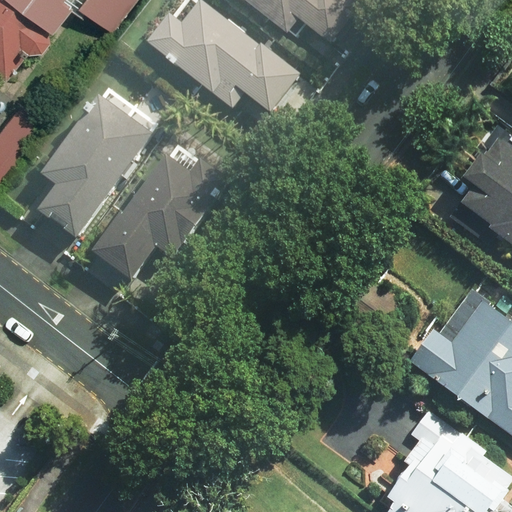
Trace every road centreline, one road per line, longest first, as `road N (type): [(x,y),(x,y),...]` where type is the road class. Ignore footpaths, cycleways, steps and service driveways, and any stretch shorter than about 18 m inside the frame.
road 1 (residential): [(469,0),(172,418)]
road 2 (residential): [(0,284),(172,418)]
